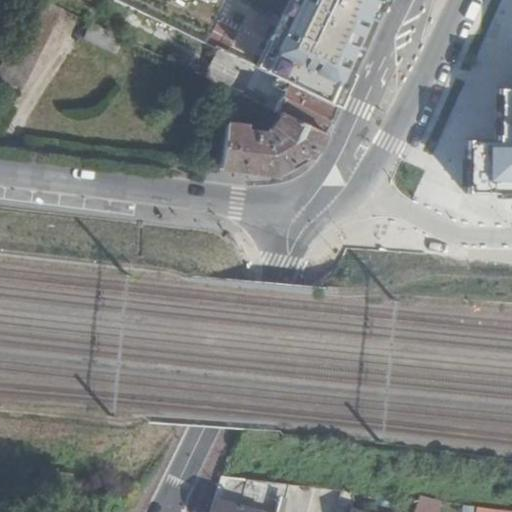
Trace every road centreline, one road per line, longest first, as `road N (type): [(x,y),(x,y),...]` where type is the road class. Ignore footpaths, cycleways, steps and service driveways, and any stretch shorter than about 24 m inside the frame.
road 1 (primary): [(311,211),(167,511)]
road 2 (tertiary): [(311,211),(0,172)]
road 3 (primary): [(410,0),(311,211)]
road 4 (primary): [(361,188),(456,0)]
road 5 (residential): [(361,188),(451,233),(511,236)]
